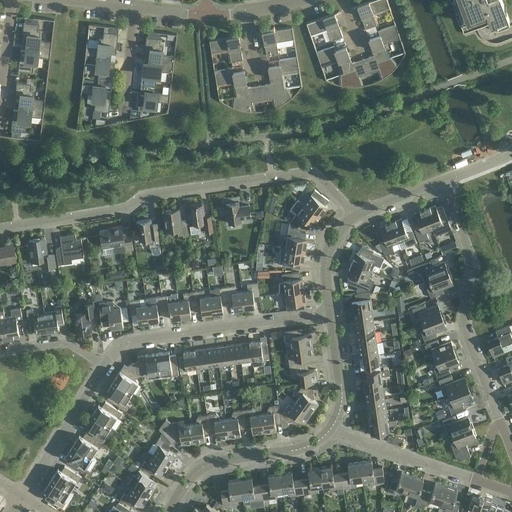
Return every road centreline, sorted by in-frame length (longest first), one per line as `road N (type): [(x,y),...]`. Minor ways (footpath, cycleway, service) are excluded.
road 1 (residential): [(0,228),(122,209),(148,194),(304,171),(354,215)]
road 2 (residential): [(498,419),(462,325),(470,258),(441,180)]
road 3 (residential): [(329,312),(129,340),(105,368)]
road 4 (residential): [(166,511),(204,466),(297,449),(329,430)]
road 5 (residential): [(475,480),(329,430)]
road 6 (residential): [(105,368),(19,496)]
road 7 (residential): [(329,430),(341,388),(329,312)]
